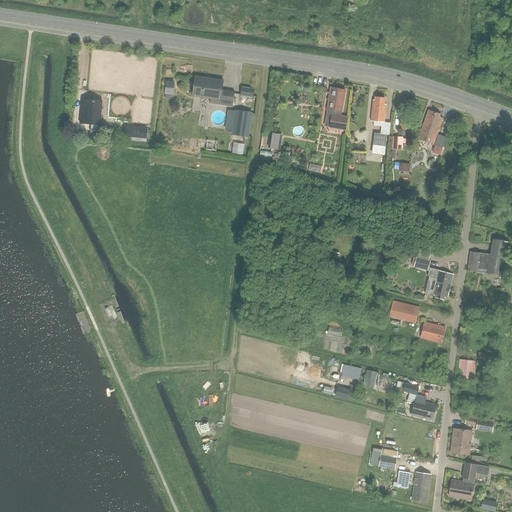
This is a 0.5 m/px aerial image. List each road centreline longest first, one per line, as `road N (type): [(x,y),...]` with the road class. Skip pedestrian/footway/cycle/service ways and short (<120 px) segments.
road 1 (tertiary): [(483,105),(359,68),(0,15)]
road 2 (residential): [(437,511),(483,105)]
